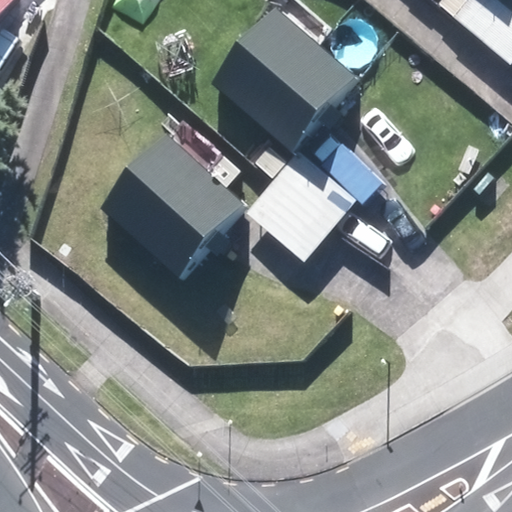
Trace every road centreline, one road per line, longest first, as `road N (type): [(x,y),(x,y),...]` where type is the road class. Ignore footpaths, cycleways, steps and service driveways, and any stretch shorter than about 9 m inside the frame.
road 1 (residential): [(311,511),(511,407)]
road 2 (secondary): [(0,389),(179,511)]
